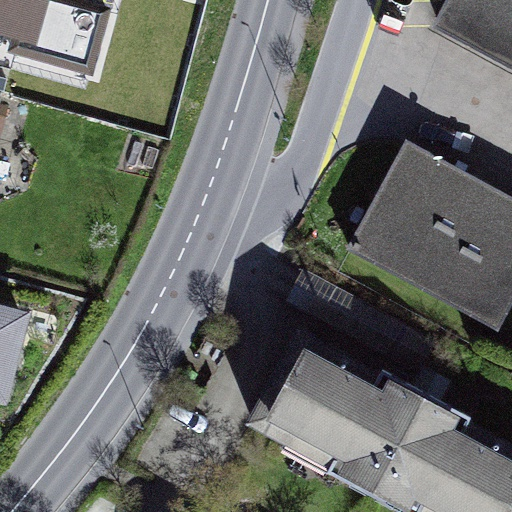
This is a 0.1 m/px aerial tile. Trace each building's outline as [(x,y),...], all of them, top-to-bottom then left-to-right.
[(0,0),(0,62),(15,67),(19,51),(97,73),(116,4),(102,0),(0,0)] [(511,0),(442,0),(433,17),(511,59),(511,0)] [(511,296),(511,189),(408,133),(350,241),(499,321),(511,296)] [(34,304),(0,295),(0,397),(10,400),(34,304)] [(511,511),(511,430),(298,318),(246,417),(427,511),(511,511)]
